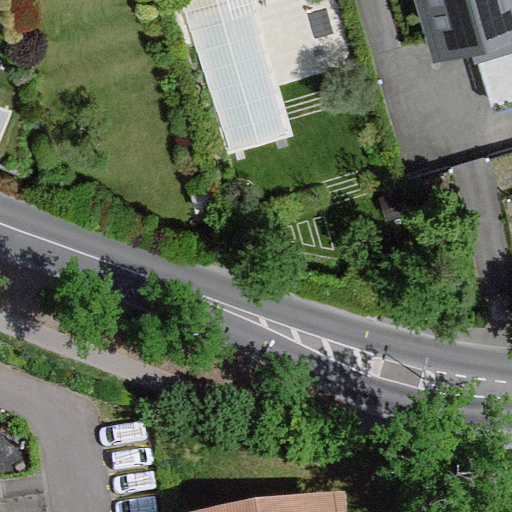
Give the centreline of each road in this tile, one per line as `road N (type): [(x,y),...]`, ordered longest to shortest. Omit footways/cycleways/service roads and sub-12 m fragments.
road 1 (tertiary): [(511,393),(405,376),(0,223)]
road 2 (residential): [(0,386),(51,406),(76,432),(86,511)]
